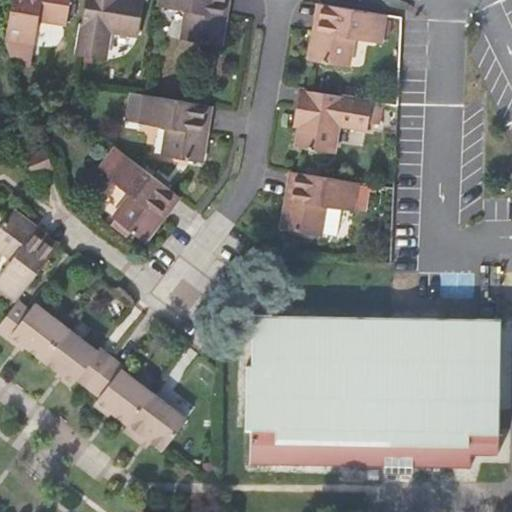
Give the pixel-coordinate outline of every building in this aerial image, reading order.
[(11,0),(5,40),(30,45),(36,16),(64,21),(67,0),(11,0)] [(85,0),(77,50),(104,55),(109,27),(137,30),(142,0),(85,0)] [(183,37),(212,42),(220,43),(224,19),(220,19),(223,0),(159,0),(158,4),(187,9),(183,37)] [(317,40),(323,2),(319,1),(314,30),(312,38),(317,40)] [(317,40),(312,38),(309,59),(314,60),(348,65),(353,38),(380,43),(385,12),(323,2),(317,40)] [(366,127),(370,98),(310,89),(305,88),(299,87),(295,111),(294,123),(299,124),(295,145),(303,146),(333,151),(338,122),(366,127)] [(202,138),(207,103),(202,103),(143,93),(139,120),(167,126),(163,153),(191,158),(201,160),(204,139),(202,138)] [(202,138),(204,139),(210,104),(207,103),(202,138)] [(41,150),(25,156),(30,172),(46,166),(41,150)] [(112,216),(137,235),(144,239),(159,220),(155,218),(175,192),(173,190),(124,152),(107,176),(129,193),(112,216)] [(290,205),(296,171),(292,170),(286,201),(286,205),(290,205)] [(290,205),(286,205),(282,226),(290,227),(322,232),(326,205),(352,209),(357,181),(299,171),(296,171),(290,205)] [(155,218),(159,220),(178,194),(175,192),(155,218)] [(0,270),(0,285),(16,298),(55,247),(28,226),(30,223),(12,210),(7,215),(0,224),(0,250),(10,258),(0,270)] [(28,226),(55,247),(57,244),(34,226),(30,223),(28,226)] [(10,333),(25,345),(41,357),(65,326),(34,302),(28,309),(15,300),(0,319),(0,331),(7,337),(10,333)] [(499,453),(504,317),(258,307),(256,358),(251,358),(248,423),(253,424),(252,461),(386,465),(386,471),(414,472),(415,465),(470,467),(471,452),(499,453)] [(95,349),(65,326),(41,357),(57,369),(73,380),(76,377),(88,385),(110,356),(98,346),(95,349)] [(10,333),(7,337),(23,348),(25,345),(10,333)] [(123,366),(110,356),(88,385),(99,394),(96,398),(110,409),(128,422),(140,406),(151,391),(120,369),(123,366)] [(73,380),(57,369),(55,372),(70,384),(73,380)] [(185,418),(151,391),(140,406),(128,422),(123,428),(139,440),(143,434),(151,440),(162,448),(185,418)] [(110,409),(96,398),(94,402),(108,413),(110,409)] [(143,434),(139,440),(146,445),(151,440),(143,434)]
